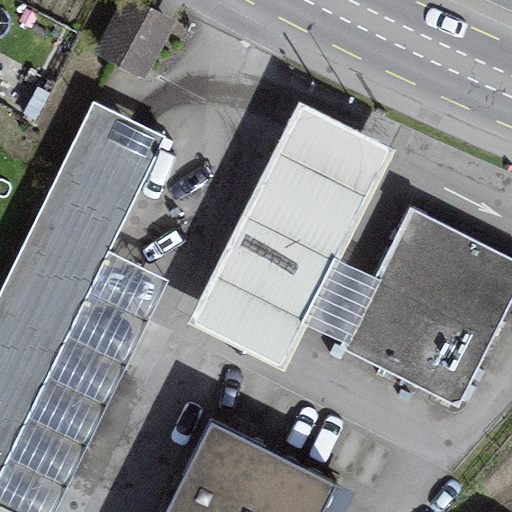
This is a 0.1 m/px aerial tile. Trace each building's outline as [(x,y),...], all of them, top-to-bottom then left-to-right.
[(169,23),(126,0),(101,48),(144,70),(169,23)] [(166,133),(93,97),(0,288),(0,504),(16,511),(52,511),(167,276),(109,248),(166,133)] [(306,322),(343,340),(374,277),(338,259),(394,147),(298,100),(189,319),(284,367),(306,322)] [(374,277),(343,340),(340,346),(458,404),(511,297),(511,256),(410,206),(374,277)] [(321,511),(337,482),(211,418),(162,511),(321,511)]
